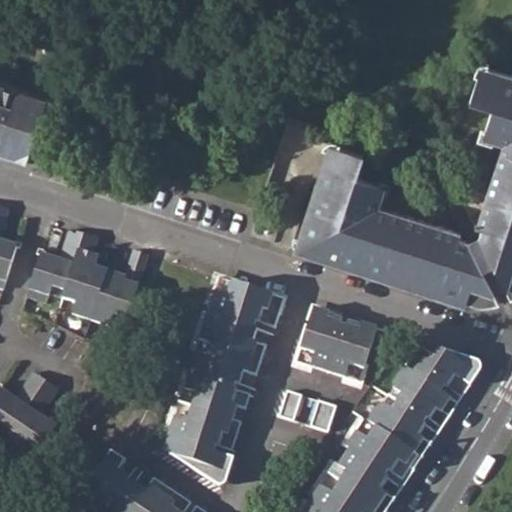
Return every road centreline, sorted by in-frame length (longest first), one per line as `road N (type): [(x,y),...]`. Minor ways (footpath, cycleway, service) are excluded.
road 1 (residential): [(0,182),(511,347)]
road 2 (unknown): [(303,280),(241,511)]
road 3 (unknown): [(55,200),(0,339)]
road 4 (residential): [(511,386),(430,511)]
road 5 (unknown): [(260,266),(301,135)]
